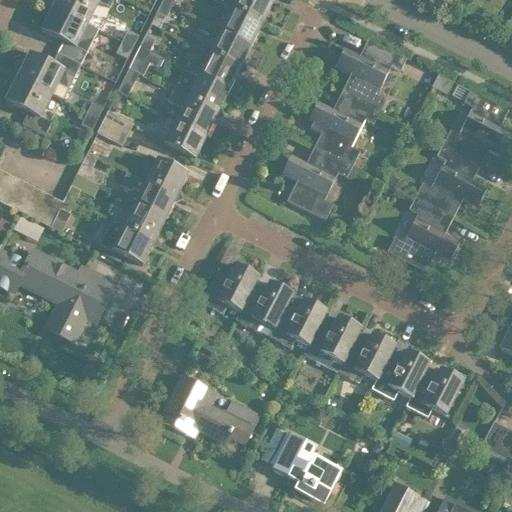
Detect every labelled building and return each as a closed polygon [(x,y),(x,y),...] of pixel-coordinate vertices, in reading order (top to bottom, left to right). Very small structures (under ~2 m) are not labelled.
[(111,0),(55,0),(52,8),(86,25),(97,2),(108,8),(111,0)] [(230,8),(262,24),(273,1),(271,0),(222,0),(220,3),(230,8)] [(170,6),(161,1),(154,14),(163,19),(170,6)] [(62,42),(56,54),(79,66),(86,53),(83,51),(94,29),(86,25),(52,8),(40,31),(62,42)] [(250,46),(262,24),(230,8),(219,31),(250,46)] [(126,30),(120,42),(131,48),(137,35),(126,30)] [(208,53),(239,69),(250,46),(219,31),(208,53)] [(144,35),(139,47),(147,51),(153,39),(144,35)] [(350,74),(341,92),(340,94),(378,113),(385,99),(376,94),(389,67),(399,71),(405,60),(368,41),(359,57),(348,52),(339,69),(350,74)] [(131,48),(120,42),(115,54),(125,59),(131,48)] [(147,51),(139,47),(132,59),(141,64),(147,51)] [(188,71),(197,76),(228,91),(239,69),(208,53),(199,49),(188,71)] [(28,54),(16,78),(49,95),(55,83),(67,89),(73,78),(79,66),(56,54),(50,65),(28,54)] [(185,98),(216,114),(228,91),(197,76),(185,98)] [(49,95),(16,78),(4,102),(26,113),(20,124),(43,136),(49,123),(38,118),(49,95)] [(122,80),(117,92),(125,96),(131,84),(122,80)] [(431,92),(445,99),(452,87),(437,80),(431,92)] [(205,136),(216,114),(185,98),(170,91),(165,101),(180,108),(174,121),(205,136)] [(449,131),(442,145),(481,165),(488,150),(497,155),(500,150),(509,133),(499,128),(507,112),(469,92),(463,103),(472,108),(458,135),(449,131)] [(322,128),(313,146),(313,148),(351,167),(359,152),(349,147),(362,120),(372,125),(378,113),(340,94),(332,110),(322,105),(312,123),(322,128)] [(86,113),(96,118),(102,106),(91,101),(86,113)] [(107,111),(102,123),(127,135),(132,124),(107,111)] [(96,118),(86,113),(80,125),(91,130),(96,118)] [(205,136),(174,121),(167,117),(155,141),(162,144),(194,160),(205,136)] [(127,135),(102,123),(96,134),(122,146),(127,135)] [(421,184),(415,197),(414,199),(453,218),(463,199),(473,204),(482,186),(472,181),(481,165),(442,145),(436,157),(445,161),(431,189),(421,184)] [(351,167),(313,148),(304,164),(294,159),(285,176),(296,181),(286,201),(324,221),(332,206),(322,201),(336,174),(345,179),(351,167)] [(87,152),(76,174),(98,186),(104,174),(91,168),(96,156),(87,152)] [(155,158),(144,182),(175,197),(187,174),(155,158)] [(139,191),(133,204),(164,220),(175,197),(144,182),(125,172),(119,185),(128,190),(133,188),(139,191)] [(0,184),(0,202),(5,205),(17,180),(5,174),(0,184)] [(98,186),(76,174),(70,185),(80,190),(93,197),(98,186)] [(397,179),(387,174),(382,183),(392,188),(397,179)] [(5,205),(11,208),(15,211),(28,185),(17,180),(5,205)] [(15,211),(16,211),(27,217),(40,192),(28,185),(15,211)] [(70,185),(64,198),(74,203),(80,190),(70,185)] [(40,192),(27,217),(38,222),(51,197),(40,192)] [(49,228),(60,209),(62,203),(61,203),(51,197),(38,222),(49,228)] [(74,203),(64,198),(61,203),(62,203),(60,209),(69,213),(74,203)] [(453,218),(414,199),(408,210),(418,215),(404,242),(394,237),(386,252),(425,271),(435,252),(446,257),(455,240),(444,235),(453,218)] [(164,220),(133,204),(121,227),(153,242),(164,220)] [(19,216),(12,230),(36,242),(44,228),(19,216)] [(153,242),(121,227),(110,221),(104,233),(116,238),(110,250),(141,265),(153,242)] [(0,289),(6,293),(8,289),(13,292),(18,283),(60,304),(47,330),(71,342),(84,316),(95,321),(108,294),(113,284),(81,267),(77,276),(31,253),(24,267),(21,265),(22,261),(9,254),(7,258),(2,255),(0,258),(0,289)] [(250,294),(259,277),(235,265),(226,282),(214,276),(200,304),(221,314),(225,306),(239,312),(240,313),(249,294),(250,294)] [(260,299),(250,294),(249,294),(240,313),(239,312),(234,321),(255,331),(259,323),(273,330),(283,311),(284,311),(292,294),(268,282),(260,299)] [(268,338),(270,339),(289,349),(294,340),(307,347),(308,347),(317,328),(318,328),(326,312),(302,300),(294,316),(284,311),(283,311),(273,330),(268,338)] [(353,346),(361,329),(337,317),(329,333),(318,328),(317,328),(308,347),(307,347),(302,356),(337,373),(341,364),(342,365),(352,345),(353,346)] [(511,326),(499,350),(511,355),(511,326)] [(363,351),(353,346),(352,345),(342,365),(341,364),(337,373),(358,383),(362,375),(375,381),(376,382),(385,363),(386,363),(395,346),(371,334),(363,351)] [(371,390),(372,391),(392,401),(396,392),(409,399),(411,399),(420,380),(421,381),(430,364),(405,352),(397,369),(386,363),(385,363),(376,382),(375,381),(371,390)] [(451,369),(449,373),(439,369),(431,386),(421,381),(420,380),(411,399),(409,399),(405,407),(427,418),(431,409),(445,417),(465,377),(451,369)] [(180,377),(158,421),(181,433),(186,425),(226,445),(229,438),(245,446),(259,417),(231,403),(225,414),(210,406),(216,395),(180,377)] [(357,424),(366,428),(368,423),(359,419),(357,424)] [(493,422),(480,447),(492,452),(504,428),(493,422)] [(462,428),(452,423),(442,442),(452,447),(462,428)] [(511,432),(504,428),(492,452),(502,458),(511,438),(511,432)] [(393,432),(389,440),(399,445),(403,437),(393,432)] [(313,454),(316,447),(289,433),(270,469),(297,483),(293,490),(324,506),(342,470),(313,454)] [(511,438),(502,458),(510,462),(511,462),(511,438)] [(377,440),(374,444),(376,451),(381,453),(385,444),(377,440)] [(393,487),(380,511),(452,511),(442,506),(438,511),(422,511),(426,504),(393,487)]
